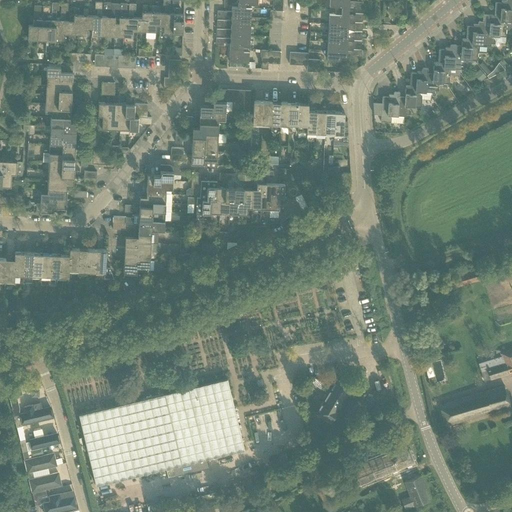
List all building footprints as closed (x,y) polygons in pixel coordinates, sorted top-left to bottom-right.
[(160,13),(160,25),(164,25),(163,32),(173,32),(174,19),(169,19),(169,13),(169,0),(162,0),(163,6),(165,6),(165,12),(165,13),(160,13)] [(169,13),(169,19),(174,19),(173,32),(183,33),(184,14),(178,14),(178,0),(172,0),(172,7),(174,7),(174,13),(169,13)] [(223,0),(224,4),(231,5),(231,2),(238,3),(237,7),(251,8),(251,4),(257,4),(257,0),(223,0)] [(272,0),(272,10),(282,11),(282,0),(272,0)] [(330,0),(330,6),(336,6),(336,10),(350,11),(350,7),(356,7),(356,9),(363,9),(363,2),(351,2),(349,2),(349,0),(330,0)] [(495,2),(494,14),(494,15),(501,15),(499,36),(505,36),(506,25),(504,23),(503,23),(503,21),(511,21),(511,4),(511,2),(511,0),(506,0),(507,0),(503,0),(501,0),(501,2),(495,2)] [(47,26),(47,39),(56,39),(57,26),(60,27),(60,18),(56,18),(56,10),(58,10),(59,3),(52,2),(51,14),(51,26),(47,26)] [(91,29),(91,35),(105,36),(106,22),(101,22),(101,16),(102,3),(102,2),(95,2),(95,9),(97,10),(97,15),(97,16),(92,16),(91,29)] [(101,16),(101,22),(106,22),(105,36),(114,36),(115,23),(119,23),(119,16),(120,4),(111,4),(111,3),(104,2),(104,3),(103,10),(106,10),(105,16),(101,16)] [(57,26),(56,39),(64,40),(65,34),(69,34),(69,21),(66,21),(65,21),(65,11),(67,11),(68,8),(68,3),(61,3),(60,18),(60,27),(57,26)] [(115,23),(114,36),(123,37),(124,23),(128,23),(128,17),(124,16),(124,11),(126,11),(127,4),(127,3),(120,3),(120,4),(119,16),(119,23),(115,23)] [(124,23),(123,37),(132,37),(133,30),(134,30),(137,31),(138,17),(133,17),(133,11),(135,11),(136,5),(136,4),(129,3),(129,4),(128,17),(128,23),(124,23)] [(29,24),(28,38),(37,38),(38,25),(42,26),(42,17),(38,17),(38,13),(40,13),(41,6),(34,5),(34,7),(33,19),(33,25),(29,24)] [(138,17),(137,31),(146,31),(147,18),(151,18),(151,12),(147,12),(147,5),(142,5),(142,11),(142,17),(138,17)] [(38,25),(37,38),(47,39),(47,26),(51,26),(51,14),(49,13),(50,6),(43,6),(42,17),(42,26),(38,25)] [(147,18),(146,31),(156,32),(156,25),(160,25),(160,13),(156,12),(156,6),(151,6),(151,12),(151,18),(147,18)] [(217,11),(217,18),(225,18),(225,16),(231,16),(231,21),(237,21),(237,17),(250,17),(251,8),(237,7),(231,7),(231,12),(223,11),(217,11)] [(69,21),(69,34),(78,34),(79,21),(83,21),(83,15),(79,15),(79,14),(79,9),(74,8),(74,21),(69,21)] [(79,21),(78,34),(87,35),(88,28),(91,29),(92,16),(88,15),(88,9),(83,9),(83,15),(83,21),(79,21)] [(330,14),(329,24),(342,24),(342,20),(349,20),(362,21),(363,14),(356,14),(356,16),(349,16),(350,11),(336,10),(336,14),(330,14)] [(484,25),(482,45),(488,45),(491,46),(491,43),(495,43),(495,42),(504,43),(505,36),(499,36),(501,15),(494,15),(494,14),(490,14),(489,26),(484,25)] [(217,20),(216,27),(224,27),(224,25),(230,25),(230,30),(236,30),(237,26),(250,26),(250,17),(237,17),(237,21),(231,21),(217,20)] [(329,24),(329,32),(342,33),(342,29),(349,29),(362,30),(362,23),(356,22),(355,25),(349,25),(349,20),(342,20),(342,24),(329,24)] [(466,38),(473,39),(471,60),(477,60),(478,52),(486,53),(488,51),(487,50),(488,45),(482,45),(484,25),(484,21),(483,21),(479,21),(479,24),(473,23),(473,26),(467,26),(466,38)] [(216,29),(216,36),(224,36),(224,34),(230,34),(230,39),(236,39),(236,35),(250,35),(250,26),(237,26),(236,30),(230,30),(216,29)] [(329,32),(328,42),(341,42),(341,38),(348,38),(361,39),(362,32),(355,32),(355,34),(348,34),(349,29),(342,29),(342,33),(329,32)] [(216,38),(215,45),(223,45),(223,43),(230,44),(229,48),(243,48),(243,45),(249,45),(250,35),(236,35),(236,39),(230,39),(216,38)] [(328,42),(328,51),(341,52),(341,47),(348,47),(361,48),(361,41),(355,41),(355,43),(348,43),(348,38),(341,38),(341,42),(328,42)] [(456,49),(454,68),(463,69),(463,67),(466,67),(467,63),(465,61),(463,61),(463,59),(464,59),(471,60),(473,39),(466,38),(462,38),(461,49),(456,49)] [(439,49),(438,62),(444,62),(443,83),(449,83),(450,72),(448,70),(446,70),(446,68),(447,68),(454,68),(456,49),(456,45),(451,44),(451,47),(451,48),(445,47),(445,50),(439,49)] [(328,51),(327,60),(341,61),(341,56),(347,57),(347,56),(361,57),(361,50),(354,50),(354,52),(348,52),(348,47),(341,47),(341,52),(328,51)] [(229,48),(229,62),(248,63),(249,53),(243,53),(243,48),(229,48)] [(78,53),(77,60),(90,61),(91,53),(78,53)] [(502,59),(499,62),(504,68),(508,65),(502,59)] [(433,73),(427,73),(426,92),(432,93),(434,93),(434,90),(438,91),(438,87),(437,85),(435,85),(435,83),(443,83),(444,62),(438,62),(434,61),(433,73)] [(47,66),(47,76),(60,76),(60,81),(72,81),(73,65),(61,65),(61,67),(47,66)] [(410,73),(409,85),(410,85),(416,86),(415,107),(421,107),(422,99),(431,100),(432,93),(426,92),(427,73),(427,69),(423,68),(422,71),(417,70),(416,73),(410,73)] [(479,69),(473,75),(480,82),(486,76),(479,69)] [(47,76),(46,85),(60,86),(59,90),(72,91),(72,81),(60,81),(60,76),(47,76)] [(46,85),(46,94),(59,95),(59,99),(71,100),(72,91),(59,90),(60,86),(46,85)] [(399,96),(398,116),(403,116),(404,116),(406,116),(406,114),(410,114),(410,110),(409,108),(407,108),(407,106),(415,107),(416,86),(410,85),(409,85),(405,85),(405,97),(399,96)] [(382,103),(373,103),(374,114),(381,114),(381,121),(391,122),(403,123),(403,116),(398,116),(399,96),(399,92),(395,92),(394,95),(389,94),(388,97),(382,96),(382,103)] [(46,94),(45,103),(59,104),(58,108),(71,109),(71,100),(59,99),(59,95),(46,94)] [(249,118),(249,125),(261,126),(262,123),(263,101),(253,100),(252,118),(249,118)] [(200,105),(200,114),(212,115),(212,110),(226,111),(226,101),(215,101),(213,101),(213,106),(200,105)] [(262,123),(271,123),(272,101),(263,101),(262,123)] [(271,123),(280,123),(281,102),(272,101),(271,123)] [(101,128),(110,129),(111,116),(107,116),(107,102),(98,102),(97,115),(102,116),(101,128)] [(110,129),(119,129),(120,117),(116,116),(116,103),(107,102),(107,116),(111,116),(110,129)] [(280,123),(280,127),(289,127),(289,124),(290,102),(281,102),(280,123)] [(289,124),(298,124),(299,103),(290,102),(289,124)] [(441,102),(437,105),(441,111),(445,108),(441,102)] [(51,113),(51,116),(70,117),(71,109),(58,108),(59,104),(45,103),(45,113),(51,113)] [(119,129),(128,129),(129,117),(125,117),(125,103),(116,103),(116,116),(120,117),(119,129)] [(129,117),(128,129),(138,130),(138,123),(139,116),(134,116),(134,110),(135,104),(125,103),(125,117),(129,117)] [(298,124),(298,131),(307,132),(308,103),(299,103),(298,124)] [(307,132),(306,135),(315,135),(316,132),(317,110),(308,110),(308,103),(307,132)] [(200,114),(199,123),(219,124),(219,120),(225,120),(226,111),(212,110),(212,115),(200,114)] [(316,132),(315,135),(325,136),(325,133),(326,111),(317,110),(316,132)] [(432,110),(427,114),(430,118),(435,115),(432,110)] [(325,133),(325,136),(334,136),(334,133),(335,111),(326,111),(325,133)] [(334,136),(333,146),(334,146),(334,144),(348,145),(348,147),(349,147),(348,134),(348,127),(344,127),(344,112),(335,111),(334,133),(334,136)] [(51,116),(51,125),(63,126),(63,130),(76,131),(77,122),(70,122),(70,117),(51,116)] [(192,127),(192,136),(205,137),(205,133),(218,133),(219,124),(199,123),(199,127),(192,127)] [(51,125),(50,134),(63,135),(62,139),(76,140),(76,131),(63,130),(63,126),(51,125)] [(192,136),(191,145),(204,146),(205,142),(218,142),(218,133),(205,133),(205,137),(192,136)] [(62,145),(62,149),(75,150),(76,140),(62,139),(63,135),(50,134),(50,144),(62,145)] [(191,145),(191,154),(204,155),(204,151),(217,151),(218,142),(205,142),(204,146),(191,145)] [(62,149),(62,145),(50,144),(49,162),(61,163),(61,158),(75,159),(75,150),(62,149)] [(204,155),(191,154),(191,164),(204,164),(204,167),(216,168),(217,151),(204,151),(204,155)] [(269,156),(269,163),(278,164),(278,156),(269,156)] [(49,162),(48,171),(61,172),(61,167),(74,168),(75,159),(61,158),(61,163),(49,162)] [(17,161),(7,160),(7,174),(3,174),(2,186),(11,187),(12,180),(18,181),(19,175),(22,175),(23,161),(17,161)] [(304,171),(313,171),(314,160),(305,160),(305,166),(304,171)] [(148,174),(148,183),(159,184),(159,179),(173,180),(173,175),(180,175),(180,171),(180,169),(173,167),(170,166),(170,165),(160,164),(160,170),(159,175),(148,174)] [(48,171),(48,180),(60,181),(61,176),(74,177),(74,168),(61,167),(61,172),(48,171)] [(279,168),(278,177),(289,177),(289,169),(279,168)] [(48,180),(47,189),(67,190),(67,186),(73,186),(74,177),(61,176),(60,181),(48,180)] [(148,183),(147,192),(165,193),(165,189),(172,189),(173,180),(159,179),(159,184),(148,183)] [(197,214),(196,218),(210,219),(211,215),(211,212),(211,199),(216,199),(216,187),(217,181),(201,181),(200,198),(197,197),(197,214)] [(257,189),(253,189),(252,208),(261,208),(261,196),(266,196),(266,183),(257,182),(257,189)] [(275,183),(266,183),(266,196),(261,196),(261,208),(270,209),(270,196),(275,196),(275,183)] [(285,184),(275,183),(275,196),(270,196),(270,209),(279,209),(279,203),(286,204),(286,197),(284,197),(285,184)] [(211,212),(220,213),(220,199),(225,200),(225,187),(216,187),(216,199),(211,199),(211,212)] [(220,213),(229,213),(230,200),(234,200),(234,188),(225,187),(225,200),(220,199),(220,213)] [(229,213),(238,214),(239,200),(243,200),(244,188),(234,188),(234,200),(230,200),(229,213)] [(239,200),(238,214),(247,214),(247,208),(252,208),(253,189),(244,188),(243,200),(239,200)] [(41,189),(40,202),(54,203),(54,198),(67,198),(67,190),(47,189),(41,189)] [(140,196),(140,205),(152,206),(153,202),(165,203),(165,193),(147,192),(147,196),(140,196)] [(301,194),(295,197),(301,210),(307,207),(301,194)] [(54,203),(40,202),(40,211),(53,212),(53,208),(61,208),(66,208),(67,198),(54,198),(54,203)] [(140,205),(139,214),(152,215),(152,211),(164,212),(165,203),(153,202),(152,206),(140,205)] [(126,217),(126,223),(138,223),(151,224),(152,220),(164,221),(164,212),(152,211),(152,215),(139,214),(132,214),(132,217),(126,217)] [(138,223),(138,232),(152,233),(152,229),(158,229),(164,230),(164,221),(152,220),(151,224),(138,223)] [(157,243),(158,229),(152,229),(152,233),(138,232),(138,237),(125,236),(124,245),(137,246),(137,242),(157,243)] [(124,245),(124,254),(136,255),(137,251),(150,252),(159,252),(160,243),(157,243),(137,242),(137,246),(124,245)] [(69,254),(69,269),(78,270),(79,248),(69,247),(69,254)] [(88,248),(79,248),(78,270),(87,270),(88,248)] [(97,249),(88,248),(87,270),(96,271),(97,249)] [(106,267),(106,249),(97,249),(96,271),(104,271),(104,277),(114,278),(110,267),(106,267)] [(4,280),(13,280),(15,251),(14,251),(14,258),(5,258),(4,280)] [(13,280),(13,282),(22,282),(23,274),(24,252),(15,251),(13,280)] [(124,254),(123,263),(136,264),(136,260),(150,261),(150,252),(137,251),(136,255),(124,254)] [(23,274),(22,282),(31,283),(32,274),(33,252),(24,252),(23,274)] [(32,274),(41,275),(42,253),(33,252),(32,274)] [(42,253),(41,275),(41,283),(47,283),(47,275),(50,275),(51,253),(42,253)] [(60,254),(51,253),(50,275),(59,276),(60,254)] [(60,254),(59,276),(68,276),(69,276),(69,269),(69,254),(60,254)] [(136,264),(123,263),(123,273),(136,273),(136,275),(143,276),(144,269),(149,269),(153,270),(154,261),(150,261),(136,260),(136,264)] [(478,267),(446,277),(449,287),(481,278),(478,267)] [(502,356),(478,363),(484,381),(491,379),(511,372),(511,349),(501,353),(502,356)] [(435,351),(426,353),(428,362),(437,360),(435,351)] [(79,414),(96,485),(174,466),(205,459),(244,449),(227,378),(79,414)] [(316,413),(330,422),(351,388),(336,380),(316,413)] [(504,386),(449,402),(439,405),(445,426),(510,407),(504,386)] [(21,394),(21,395),(22,394),(20,387),(7,390),(9,398),(9,397),(21,394)] [(54,416),(51,405),(43,407),(42,401),(29,405),(30,411),(21,414),(23,424),(54,416)] [(13,416),(16,427),(21,426),(19,414),(13,416)] [(57,433),(29,440),(31,449),(59,442),(57,433)] [(20,441),(19,441),(22,453),(27,451),(25,440),(20,441)] [(408,445),(346,470),(350,479),(353,488),(385,475),(386,477),(392,475),(391,473),(406,467),(415,463),(408,445)] [(58,463),(55,451),(25,459),(27,471),(58,463)] [(205,459),(174,466),(176,475),(207,467),(205,459)] [(58,473),(29,480),(32,492),(61,485),(58,473)] [(410,496),(400,500),(405,510),(414,506),(420,503),(430,500),(420,476),(420,475),(410,479),(404,482),(410,496)] [(35,506),(36,511),(42,511),(39,499),(47,497),(45,490),(32,493),(35,506)] [(51,500),(43,502),(45,511),(77,505),(75,495),(62,498),(60,492),(49,495),(51,500)] [(215,492),(192,498),(194,506),(217,500),(215,492)] [(160,511),(165,511),(162,499),(149,501),(151,511),(160,511)]
